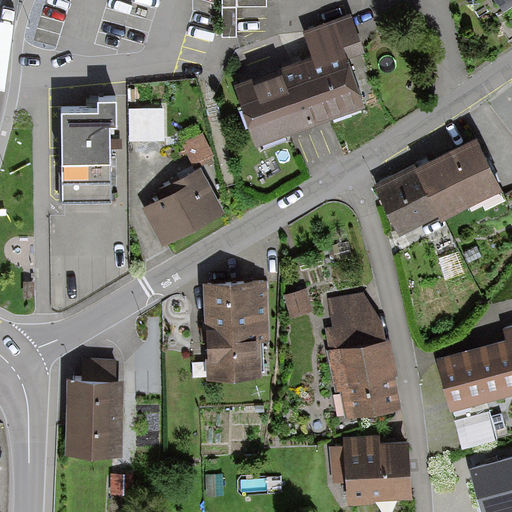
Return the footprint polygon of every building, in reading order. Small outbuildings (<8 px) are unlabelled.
[(267,0),(221,0),(223,37),(238,37),(237,8),(268,7),(267,0)] [(491,0),(497,9),(511,0),(491,0)] [(314,57),(234,86),(256,147),(366,107),(348,58),(365,52),(352,16),(305,33),(314,57)] [(93,110),(56,112),(60,197),(108,195),(105,124),(113,124),(112,98),(92,99),(93,110)] [(164,109),(131,109),(130,140),(164,141),(164,109)] [(204,133),(182,142),(196,171),(202,168),(217,162),(204,133)] [(470,140),(372,194),(394,234),(439,209),(443,217),(496,188),(470,140)] [(226,213),(202,168),(196,171),(159,191),(163,199),(143,209),(163,246),(226,213)] [(268,283),(205,285),(208,379),(265,377),(264,343),(270,342),(268,283)] [(307,290),(285,296),(290,316),(312,310),(307,290)] [(362,294),(328,299),(333,327),(326,328),(330,350),(327,350),(337,393),(341,393),(345,418),(403,408),(396,377),(399,376),(391,339),(386,341),(382,322),(362,294)] [(511,342),(439,362),(451,405),(511,389),(511,342)] [(112,388),(70,389),(71,458),(113,457),(112,388)] [(345,447),(330,448),(332,483),(345,482),(346,504),(411,500),(407,444),(379,446),(378,435),(344,438),(345,447)] [(511,511),(511,458),(471,470),(482,511),(511,511)] [(217,474),(202,476),(204,493),(220,491),(217,474)] [(128,478),(113,477),(112,497),(127,497),(128,478)]
